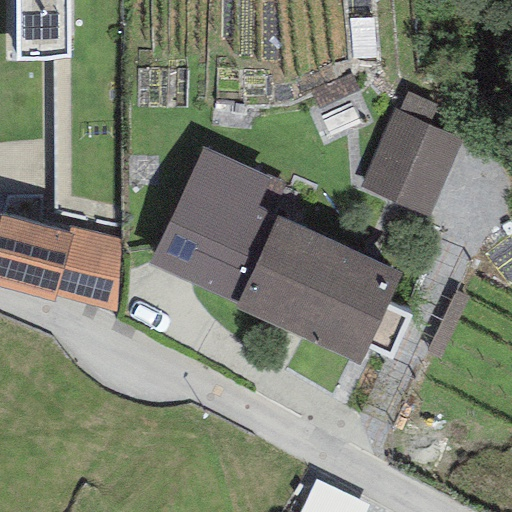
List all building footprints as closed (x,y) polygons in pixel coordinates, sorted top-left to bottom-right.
[(14,0),(14,35),(68,38),(67,0),(14,0)] [(463,132),(396,102),(360,180),(427,211),(463,132)] [(234,289),(278,195),(268,190),(277,171),(202,137),(149,250),(234,289)] [(74,220),(1,195),(0,197),(0,268),(115,306),(120,238),(74,220)] [(400,251),(278,195),(234,289),(357,345),(400,251)] [(362,511),(368,500),(316,477),(300,511),(362,511)]
